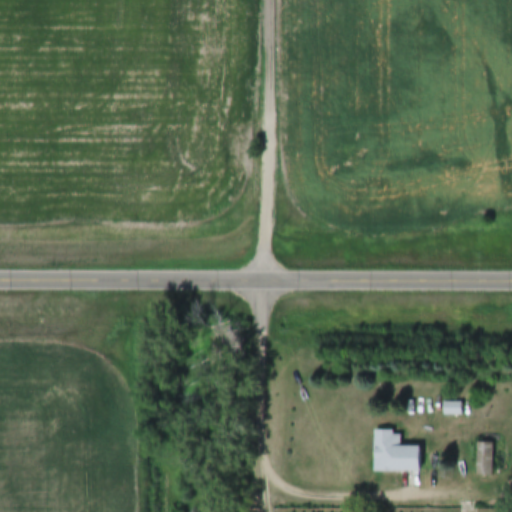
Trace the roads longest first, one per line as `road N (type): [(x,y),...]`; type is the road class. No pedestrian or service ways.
road 1 (tertiary): [(0,277),(511,278)]
road 2 (track): [(265,278),(269,0)]
